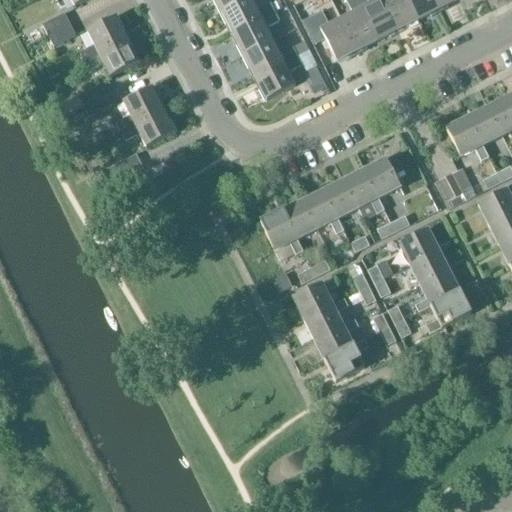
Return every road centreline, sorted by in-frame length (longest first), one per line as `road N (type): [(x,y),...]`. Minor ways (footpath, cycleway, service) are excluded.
road 1 (unclassified): [(232,142),(258,155),(511,29)]
road 2 (unclassified): [(232,142),(157,0)]
